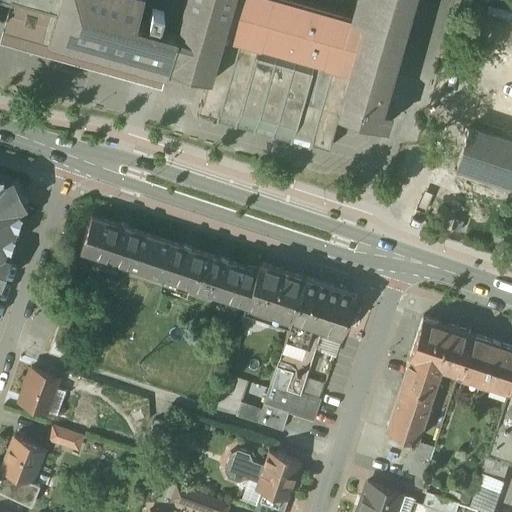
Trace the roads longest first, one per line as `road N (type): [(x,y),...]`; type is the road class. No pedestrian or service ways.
road 1 (unknown): [(15,335),(336,458)]
road 2 (secondary): [(80,153),(405,264)]
road 3 (residential): [(405,264),(317,511)]
road 4 (residential): [(0,378),(80,153)]
